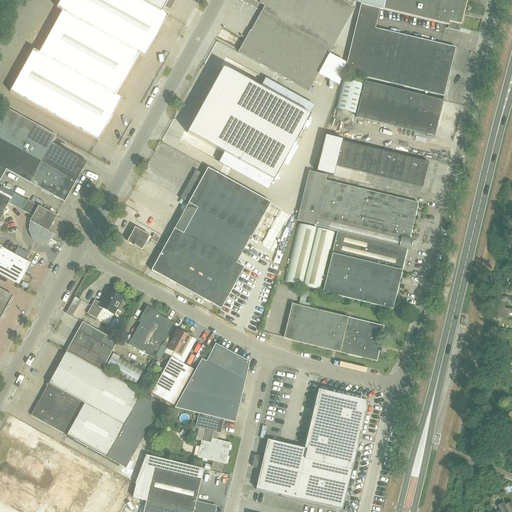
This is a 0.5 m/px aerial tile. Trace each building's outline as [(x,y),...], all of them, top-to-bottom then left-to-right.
[(61,0),(57,8),(63,11),(101,32),(118,0),(61,0)] [(118,0),(101,32),(139,53),(145,56),(168,15),(162,11),(141,0),(118,0)] [(141,0),(162,11),(166,4),(171,7),(175,0),(141,0)] [(308,92),(334,46),(355,8),(341,0),(261,0),(259,3),(265,6),(239,53),(308,92)] [(352,0),(361,4),(380,9),(382,10),(384,0),(352,0)] [(384,0),(382,10),(448,25),(449,22),(461,25),(466,1),(460,0),(384,0)] [(444,96),(456,48),(375,28),(380,9),(361,4),(344,72),(444,96)] [(40,53),(78,74),(101,32),(63,11),(40,53)] [(448,25),(448,29),(459,32),(460,28),(461,25),(449,22),(448,25)] [(101,32),(78,74),(115,95),(139,53),(101,32)] [(78,74),(40,53),(34,50),(11,92),(55,116),(78,74)] [(237,161),(273,181),(310,115),(309,115),(273,95),(278,86),(265,78),(260,88),(223,67),(187,133),(223,153),(218,162),(232,170),(237,161)] [(122,98),(115,95),(78,74),(55,116),(99,141),(122,98)] [(343,80),(336,109),(355,114),(362,84),(343,80)] [(365,82),(362,93),(356,117),(435,136),(443,101),(365,82)] [(0,110),(0,138),(76,181),(87,162),(53,143),(56,136),(2,106),(0,110)] [(65,202),(76,181),(0,138),(0,181),(7,169),(65,202)] [(342,143),(337,163),(336,165),(383,177),(422,187),(428,163),(342,141),(342,143)] [(271,202),(262,198),(208,168),(202,179),(194,175),(180,199),(189,203),(251,238),(251,237),(263,244),(281,211),(269,205),(271,202)] [(332,254),(402,271),(407,249),(410,249),(412,240),(410,240),(418,203),(325,181),(326,175),(309,171),(297,221),(314,225),(314,226),(337,231),(332,254)] [(1,186),(0,187),(0,193),(11,200),(8,203),(22,211),(22,210),(23,209),(27,201),(14,193),(8,190),(5,188),(1,186)] [(0,220),(4,214),(3,214),(8,203),(11,200),(0,193),(0,220)] [(22,210),(22,211),(32,216),(29,221),(29,231),(31,237),(32,239),(33,241),(35,242),(37,244),(39,244),(43,244),(45,244),(47,243),(49,242),(51,240),(54,234),(48,231),(57,216),(28,200),(27,201),(23,209),(22,210)] [(237,263),(251,238),(189,203),(174,229),(160,255),(156,253),(153,259),(156,261),(151,271),(221,309),(244,267),(237,263)] [(402,271),(332,254),(326,277),(323,276),(334,233),(299,225),(285,283),(320,291),(322,280),(325,281),(322,292),(393,309),(402,271)] [(135,227),(130,236),(127,242),(142,251),(147,241),(150,243),(152,240),(157,243),(160,238),(154,235),(153,237),(135,227)] [(0,273),(19,284),(30,264),(27,262),(1,248),(2,247),(0,245),(0,273)] [(500,276),(498,284),(506,285),(508,278),(500,276)] [(97,319),(98,318),(103,308),(113,314),(123,297),(110,289),(107,288),(99,303),(95,300),(87,314),(97,319)] [(0,317),(1,318),(12,296),(0,289),(0,317)] [(384,326),(309,308),(310,304),(305,303),(308,292),(302,291),(299,306),(292,304),(283,338),(293,342),(374,361),(378,345),(379,345),(384,326)] [(72,316),(77,308),(71,305),(66,313),(72,316)] [(155,310),(154,312),(148,309),(128,344),(153,358),(173,322),(156,313),(157,311),(155,310)] [(79,330),(67,351),(102,370),(113,349),(118,342),(93,328),(83,322),(79,330)] [(179,362),(184,364),(192,349),(187,346),(191,338),(188,336),(189,334),(182,330),(181,332),(177,330),(169,344),(164,341),(162,345),(174,352),(171,358),(179,362)] [(245,382),(249,362),(216,344),(213,350),(210,354),(206,362),(245,382)] [(66,352),(31,416),(64,434),(66,435),(69,437),(68,439),(73,441),(74,440),(126,468),(130,461),(151,422),(157,411),(162,403),(143,393),(102,370),(67,351),(66,350),(65,351),(66,352)] [(105,369),(135,386),(144,370),(114,353),(105,369)] [(184,364),(179,362),(171,358),(151,393),(174,405),(194,369),(184,364)] [(240,401),(245,382),(206,362),(202,359),(186,388),(240,401)] [(175,408),(198,414),(224,420),(235,423),(240,401),(186,388),(175,408)] [(348,397),(337,395),(336,400),(317,395),(313,410),(304,449),(267,440),(256,489),(342,510),(354,460),(349,459),(354,441),(358,442),(367,407),(366,407),(347,402),(348,397)] [(166,406),(162,416),(173,420),(176,410),(166,406)] [(202,441),(198,457),(226,464),(231,444),(213,439),(214,432),(221,434),(224,420),(198,414),(195,428),(199,428),(196,440),(202,441)] [(16,442),(0,471),(0,499),(23,511),(97,511),(108,493),(16,442)] [(505,451),(496,454),(498,461),(507,457),(505,451)] [(135,484),(132,497),(147,500),(195,511),(214,511),(216,507),(196,502),(202,478),(204,469),(146,455),(135,484)] [(254,455),(252,467),(258,468),(261,457),(254,455)] [(195,511),(147,500),(143,511),(195,511)] [(509,511),(506,506),(505,503),(498,507),(501,511),(499,511),(509,511)]
